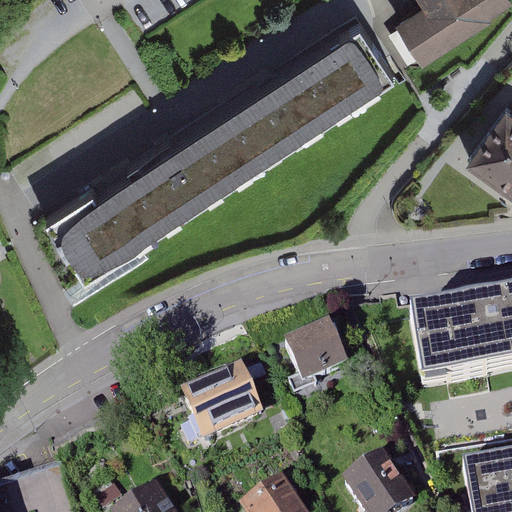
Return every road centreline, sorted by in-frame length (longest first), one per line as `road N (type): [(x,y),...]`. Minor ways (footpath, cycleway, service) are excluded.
road 1 (residential): [(361,267),(230,295),(79,378)]
road 2 (residential): [(361,267),(367,213),(511,41)]
road 3 (residential): [(361,267),(511,245)]
